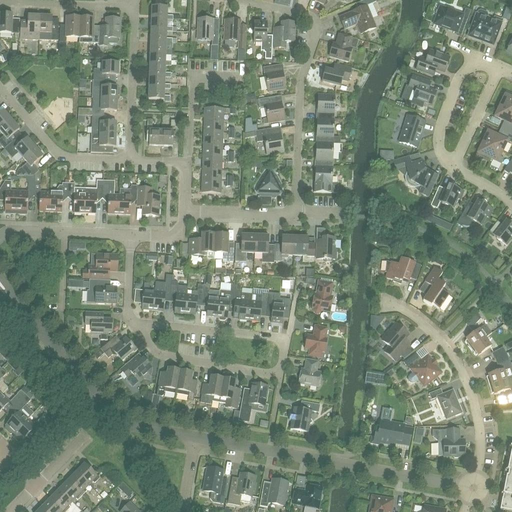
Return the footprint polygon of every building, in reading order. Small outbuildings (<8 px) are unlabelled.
[(375,2),(374,0),(365,0),(355,4),(358,9),(351,12),(351,13),(339,18),(344,30),(356,25),(360,35),(375,28),(366,6),(375,2)] [(151,20),(166,21),(172,21),(172,16),(166,16),(167,8),(151,7),(151,20)] [(440,8),(434,25),(456,33),(462,16),(440,8)] [(468,37),(493,46),(502,21),(494,18),(493,21),(486,18),(487,16),(486,13),(480,11),(477,12),(477,15),(476,14),(471,29),(468,30),(469,33),(468,37)] [(0,33),(19,35),(19,20),(12,19),(12,14),(0,14),(0,33)] [(39,41),(40,17),(27,16),(27,28),(20,28),(20,40),(39,41)] [(51,17),(40,17),(39,41),(57,41),(58,29),(51,29),(51,17)] [(65,38),(79,38),(80,18),(66,18),(65,29),(59,28),(59,43),(65,43),(65,38)] [(79,44),(92,44),(98,44),(99,30),(93,30),(93,19),(80,18),(79,38),(79,44)] [(99,31),(98,46),(108,47),(109,44),(115,44),(117,42),(118,39),(119,39),(119,19),(105,19),(105,31),(99,31)] [(166,27),(166,21),(151,20),(150,31),(166,32),(172,32),(172,28),(166,27)] [(218,34),(212,33),(212,20),(198,20),(197,40),(212,41),(211,47),(218,48),(218,34)] [(225,21),(224,41),(225,41),(225,46),(226,48),(232,49),(234,47),(234,41),(238,42),(238,50),(245,50),(246,36),(246,26),(239,26),(240,22),(225,21)] [(271,60),(272,36),(266,36),(266,23),(254,22),(253,42),(261,42),(260,51),(263,52),(265,53),(264,60),(271,60)] [(273,36),(273,48),(285,49),(285,43),(293,43),(294,24),(281,23),(281,29),(274,28),(273,36)] [(150,43),(165,44),(171,44),(172,39),(165,39),(166,32),(150,31),(150,43)] [(349,48),(352,39),(338,35),(335,45),(332,44),(329,57),(347,62),(351,49),(349,48)] [(165,50),(165,44),(150,43),(149,54),(165,55),(171,55),(171,51),(165,50)] [(420,57),(415,70),(433,77),(436,70),(444,73),(449,59),(429,51),(426,59),(420,57)] [(1,55),(3,60),(4,62),(11,59),(9,53),(1,55)] [(165,62),(165,55),(149,54),(149,66),(164,66),(171,67),(171,62),(165,62)] [(93,81),(105,81),(105,75),(117,76),(118,63),(102,63),(101,70),(93,69),(93,81)] [(285,90),(281,65),(263,68),(264,75),(267,93),(285,90)] [(164,73),(164,66),(149,66),(148,77),(164,78),(170,78),(170,77),(175,78),(175,74),(170,74),(164,73)] [(347,82),(351,69),(342,67),(340,73),(325,70),(321,83),(340,87),(341,80),(347,82)] [(424,103),(431,105),(436,92),(425,89),(425,87),(427,82),(412,76),(408,88),(411,89),(406,102),(422,108),(424,103)] [(148,89),(164,89),(170,90),(170,88),(177,89),(177,85),(170,85),(164,85),(164,78),(148,77),(148,89)] [(105,81),(93,81),(92,99),(117,100),(117,97),(118,96),(118,89),(117,87),(104,87),(105,81)] [(163,96),(164,89),(148,89),(148,100),(163,100),(163,102),(169,103),(170,96),(163,96)] [(500,107),(511,112),(511,96),(506,93),(500,107)] [(317,120),(333,120),(334,96),(318,96),(317,120)] [(283,121),(279,97),(257,100),(259,109),(265,108),(266,119),(262,120),(263,124),(283,121)] [(117,100),(92,99),(91,117),(103,117),(104,111),(116,112),(117,100)] [(511,112),(500,107),(495,117),(506,123),(503,128),(511,132),(511,112)] [(204,109),(204,121),(223,121),(223,115),(229,115),(235,115),(235,110),(204,109)] [(0,130),(11,121),(3,111),(0,113),(0,130)] [(103,117),(91,117),(91,135),(115,136),(116,123),(103,123),(103,117)] [(417,149),(425,122),(407,117),(399,143),(417,149)] [(245,120),(245,134),(247,134),(257,132),(256,125),(252,126),(251,119),(245,120)] [(317,120),(316,144),(332,144),(339,144),(340,139),(338,138),(332,138),(333,120),(317,120)] [(0,145),(2,148),(4,150),(13,142),(9,138),(19,129),(11,121),(0,130),(0,132),(3,136),(0,138),(0,145)] [(203,133),(222,133),(223,121),(204,121),(203,133)] [(255,138),(256,143),(264,142),(266,155),(282,152),(278,128),(257,132),(247,134),(245,134),(244,134),(245,139),(255,138)] [(148,146),(160,147),(161,131),(149,131),(148,146)] [(161,131),(160,147),(172,147),(172,131),(161,131)] [(487,132),(482,143),(502,152),(507,142),(511,144),(511,136),(501,132),(499,138),(487,132)] [(222,146),(222,133),(203,133),(203,145),(222,146)] [(115,136),(91,135),(90,153),(102,154),(102,147),(115,148),(115,136)] [(13,142),(4,150),(11,159),(18,153),(22,159),(35,148),(27,138),(17,147),(13,142)] [(499,157),(502,152),(482,143),(476,156),(485,161),(487,158),(501,165),(503,159),(499,157)] [(316,144),(315,168),(331,168),(332,144),(316,144)] [(220,156),(222,146),(203,145),(201,155),(220,156)] [(35,148),(22,159),(26,163),(20,169),(27,177),(33,176),(34,175),(38,171),(33,165),(42,157),(35,148)] [(427,198),(437,176),(427,171),(427,170),(424,167),(423,168),(421,161),(420,162),(418,154),(393,162),(395,170),(405,167),(407,173),(405,177),(405,181),(407,185),(410,187),(414,188),(419,187),(421,188),(419,194),(427,198)] [(219,168),(220,156),(201,155),(200,167),(219,168)] [(201,181),(221,182),(219,168),(200,167),(201,181)] [(331,184),(331,168),(315,168),(314,193),(336,193),(337,184),(331,184)] [(281,187),(275,175),(262,175),(256,186),(262,197),(275,198),(281,187)] [(107,215),(119,215),(119,196),(114,195),(114,182),(103,181),(103,185),(102,199),(108,199),(107,215)] [(221,182),(201,181),(201,193),(220,194),(221,182)] [(16,215),(16,192),(10,192),(10,182),(5,182),(0,188),(0,199),(3,195),(5,195),(4,215),(16,215)] [(27,192),(16,192),(16,215),(26,216),(27,196),(33,197),(34,183),(28,182),(27,192)] [(40,183),(34,183),(33,197),(39,197),(38,212),(50,212),(51,193),(39,193),(40,183)] [(68,198),(68,184),(62,184),(62,186),(59,186),(57,189),(56,193),(51,193),(50,212),(61,213),(62,198),(68,198)] [(74,184),(68,184),(68,198),(73,198),(73,213),(84,214),(85,189),(74,189),(74,184)] [(438,187),(430,207),(437,209),(440,202),(442,203),(441,204),(453,209),(457,199),(460,200),(463,192),(456,188),(456,186),(454,184),(451,184),(449,186),(447,191),(438,187)] [(102,199),(103,185),(96,185),(96,190),(85,189),(84,214),(95,214),(96,199),(102,199)] [(119,196),(119,215),(130,215),(130,200),(136,201),(137,187),(130,186),(130,191),(119,190),(119,196)] [(158,217),(159,197),(151,196),(151,189),(138,188),(137,202),(143,203),(142,215),(158,217)] [(488,218),(493,210),(486,206),(486,203),(484,201),(482,201),(480,202),(477,208),(469,203),(455,225),(462,228),(462,227),(464,227),(466,228),(468,227),(470,227),(471,226),(472,225),(474,224),(475,223),(480,226),(486,217),(488,218)] [(506,246),(511,238),(511,221),(510,221),(508,223),(504,227),(497,222),(489,232),(496,238),(495,239),(506,246)] [(214,260),(215,235),(201,234),(201,241),(189,240),(188,256),(206,256),(206,258),(208,260),(214,260)] [(227,235),(215,235),(214,260),(222,260),(222,262),(233,262),(233,243),(227,243),(227,235)] [(254,254),(255,236),(241,236),(241,245),(235,244),(234,262),(246,263),(246,253),(254,254)] [(273,263),(273,262),(274,248),(274,246),(267,245),(267,236),(255,236),(254,254),(262,254),(261,263),(273,263)] [(281,249),(274,248),(273,262),(281,262),(281,258),(287,259),(287,256),(294,256),(294,237),(281,237),(281,249)] [(307,238),(294,237),(294,256),(302,257),(302,263),(313,263),(314,250),(307,250),(307,238)] [(316,259),(325,260),(326,262),(331,262),(332,260),(335,260),(335,251),(334,251),(334,239),(322,238),(322,245),(316,245),(316,259)] [(483,254),(486,250),(481,245),(477,249),(483,254)] [(89,266),(88,278),(102,279),(109,279),(109,271),(116,272),(117,256),(92,255),(91,266),(89,266)] [(416,281),(421,266),(401,259),(398,265),(391,263),(386,262),(385,272),(385,273),(387,273),(385,279),(393,281),(392,282),(400,285),(403,279),(409,281),(410,279),(416,281)] [(434,268),(425,283),(432,288),(423,301),(431,307),(432,305),(439,310),(449,296),(442,291),(445,286),(437,281),(442,274),(434,268)] [(171,286),(172,276),(165,275),(165,284),(155,283),(154,292),(152,311),(163,312),(164,297),(170,297),(171,286)] [(115,304),(116,288),(102,288),(103,281),(89,280),(88,292),(87,292),(87,303),(95,303),(115,304)] [(332,284),(318,281),(315,294),(314,294),(311,309),(313,309),(313,311),(313,312),(313,313),(314,314),(315,314),(316,315),(317,315),(318,314),(319,314),(320,313),(320,312),(320,311),(329,312),(332,297),(330,297),(332,284)] [(154,292),(148,291),(149,284),(144,283),(143,291),(141,310),(152,311),(154,292)] [(277,293),(287,293),(287,285),(277,284),(277,293)] [(201,307),(203,286),(198,285),(198,292),(193,291),(191,293),(191,296),(186,295),(185,314),(195,315),(196,306),(201,307)] [(171,286),(170,297),(175,298),(173,313),(185,314),(186,295),(187,287),(171,286)] [(210,287),(203,286),(201,307),(207,307),(206,317),(217,318),(219,298),(218,298),(209,297),(210,287)] [(219,298),(217,318),(218,318),(218,319),(219,321),(224,321),(225,320),(225,319),(227,319),(229,303),(234,304),(235,290),(236,286),(230,286),(230,292),(219,290),(218,298),(219,298)] [(249,321),(251,302),(251,295),(240,294),(241,291),(235,290),(234,304),(233,313),(232,319),(249,321)] [(261,307),(266,308),(268,294),(262,293),(261,296),(251,295),(251,302),(249,321),(259,322),(261,307)] [(270,323),(282,324),(284,298),(278,297),(279,295),(268,294),(266,308),(272,308),(270,323)] [(414,305),(420,307),(424,296),(418,294),(414,305)] [(90,335),(100,335),(100,340),(107,341),(107,335),(107,333),(111,333),(112,320),(99,319),(99,313),(85,312),(85,325),(91,326),(90,335)] [(479,330),(475,325),(481,319),(476,314),(465,325),(470,330),(473,334),(466,339),(466,341),(465,342),(470,349),(485,338),(491,334),(485,325),(479,330)] [(383,317),(371,317),(370,326),(374,330),(384,319),(383,317)] [(395,362),(409,345),(404,340),(408,335),(406,334),(407,333),(400,326),(399,327),(396,325),(390,332),(388,331),(382,338),(384,339),(382,341),(389,347),(384,352),(395,362)] [(325,339),(327,328),(314,326),(312,336),(307,335),(304,349),(311,350),(310,354),(311,355),(316,356),(318,355),(322,356),(322,352),(324,353),(326,339),(325,339)] [(104,354),(108,359),(112,355),(117,356),(121,361),(135,349),(125,338),(115,346),(111,340),(94,355),(97,359),(104,354)] [(491,347),(485,338),(470,349),(475,356),(477,355),(478,356),(491,347)] [(494,360),(506,354),(503,348),(491,354),(494,360)] [(416,353),(403,363),(409,371),(410,370),(412,373),(409,376),(407,378),(407,380),(408,382),(410,384),(412,384),(415,383),(418,380),(423,388),(442,374),(428,355),(421,360),(416,353)] [(7,363),(12,359),(7,354),(3,358),(7,363)] [(131,360),(119,370),(127,378),(130,376),(133,376),(138,383),(142,379),(149,380),(151,369),(138,354),(131,360)] [(488,386),(506,380),(511,378),(511,369),(509,360),(506,354),(494,360),(497,365),(495,367),(494,369),(495,373),(488,375),(488,377),(486,377),(488,386)] [(298,384),(318,388),(318,387),(319,386),(320,385),(320,384),(320,383),(320,382),(320,381),(320,380),(319,380),(321,373),(317,372),(319,362),(306,360),(304,370),(301,369),(298,384)] [(14,361),(10,368),(25,376),(29,368),(14,361)] [(3,383),(3,380),(1,379),(6,374),(9,371),(4,366),(0,370),(0,396),(2,394),(5,391),(8,388),(3,383)] [(176,390),(180,371),(167,369),(166,373),(160,372),(156,397),(161,397),(163,396),(163,393),(176,395),(176,390)] [(195,388),(189,387),(192,373),(180,371),(176,390),(176,395),(187,397),(187,401),(193,402),(195,388)] [(385,383),(386,376),(385,375),(377,374),(376,382),(385,383)] [(219,403),(223,379),(210,377),(208,390),(202,389),(200,403),(211,405),(212,402),(219,403)] [(235,381),(223,379),(219,403),(225,404),(225,407),(236,409),(239,396),(233,395),(235,381)] [(511,396),(506,380),(488,386),(491,395),(493,394),(494,395),(503,393),(505,397),(507,397),(508,404),(511,403),(511,396)] [(249,412),(249,407),(256,408),(257,407),(257,405),(264,407),(268,387),(251,384),(250,391),(243,389),(238,421),(247,423),(247,420),(248,420),(249,419),(250,413),(249,412)] [(29,392),(24,387),(20,390),(26,396),(29,393),(29,392)] [(11,401),(16,406),(26,396),(20,390),(11,401)] [(437,398),(446,419),(461,413),(452,391),(443,395),(440,390),(429,394),(431,400),(437,398)] [(0,411),(9,402),(2,394),(0,396),(0,411)] [(5,427),(5,429),(9,434),(11,434),(12,433),(13,434),(27,420),(33,414),(27,408),(25,406),(30,400),(26,396),(16,406),(20,410),(19,412),(5,426),(6,426),(5,427)] [(318,413),(319,405),(305,402),(304,407),(300,407),(299,409),(294,408),(292,417),(289,416),(288,421),(291,421),(290,430),(307,433),(311,412),(318,413)] [(381,421),(380,421),(378,432),(375,431),(374,438),(371,437),(370,444),(379,445),(379,444),(395,446),(395,444),(409,446),(412,429),(403,428),(404,425),(392,423),(394,410),(383,408),(381,421)] [(32,424),(27,420),(13,434),(14,434),(13,436),(13,437),(17,442),(19,442),(20,441),(21,442),(33,429),(40,436),(48,427),(41,420),(38,423),(37,422),(34,421),(32,424)] [(425,429),(417,428),(415,435),(423,436),(425,429)] [(464,456),(464,441),(459,441),(459,430),(446,430),(446,431),(432,431),(432,437),(443,447),(443,449),(438,449),(438,457),(453,456),(454,458),(458,458),(459,456),(464,456)] [(511,511),(511,447),(510,447),(501,495),(503,495),(500,511),(511,511)] [(84,464),(76,473),(89,485),(92,482),(94,484),(99,479),(97,477),(84,464)] [(207,468),(203,491),(211,493),(210,499),(213,503),(223,505),(224,497),(227,485),(221,484),(223,471),(207,468)] [(85,489),(89,485),(76,473),(67,481),(82,496),(87,500),(89,498),(85,494),(87,491),(85,489)] [(227,504),(239,507),(240,501),(248,503),(250,502),(251,498),(252,492),(254,492),(255,484),(254,484),(255,477),(240,474),(237,489),(230,488),(227,504)] [(259,507),(267,508),(268,503),(284,506),(288,483),(272,480),(269,494),(262,492),(259,507)] [(78,501),(82,496),(67,481),(59,490),(72,503),(75,499),(78,501)] [(122,492),(127,487),(123,483),(118,488),(122,492)] [(318,510),(320,500),(321,499),(322,496),(320,495),(322,489),(307,486),(306,492),(295,490),(292,504),(303,506),(303,507),(318,510)] [(50,499),(64,511),(66,511),(70,508),(69,506),(72,503),(59,490),(50,499)] [(108,496),(104,492),(100,496),(104,500),(108,496)] [(372,504),(370,511),(390,511),(391,507),(386,500),(378,499),(379,498),(375,497),(371,499),(370,504),(372,504)] [(42,507),(46,511),(64,511),(50,499),(42,507)] [(138,511),(130,503),(120,511),(138,511)] [(352,511),(363,511),(366,508),(356,503),(352,511)]
